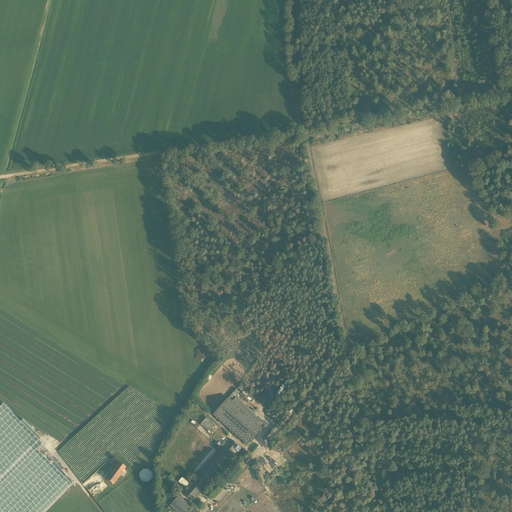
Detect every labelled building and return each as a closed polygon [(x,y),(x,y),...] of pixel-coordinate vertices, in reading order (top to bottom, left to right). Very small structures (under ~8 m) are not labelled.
[(262,429),(258,425),(232,402),(228,398),(213,415),(247,445),(262,429)] [(0,511),(44,511),(75,482),(57,464),(60,462),(46,447),(49,445),(24,420),(21,423),(3,404),(0,407),(0,511)] [(206,417),(199,424),(206,431),(213,423),(206,417)] [(193,501),(240,448),(231,439),(183,493),(193,501)] [(113,485),(126,467),(117,460),(108,473),(110,475),(107,480),(113,485)] [(141,477),(149,476),(147,469),(140,471),(141,477)] [(177,481),(185,488),(189,484),(181,477),(177,481)] [(170,506),(177,511),(183,511),(187,509),(186,509),(189,506),(184,501),(182,504),(176,499),(170,506)]
